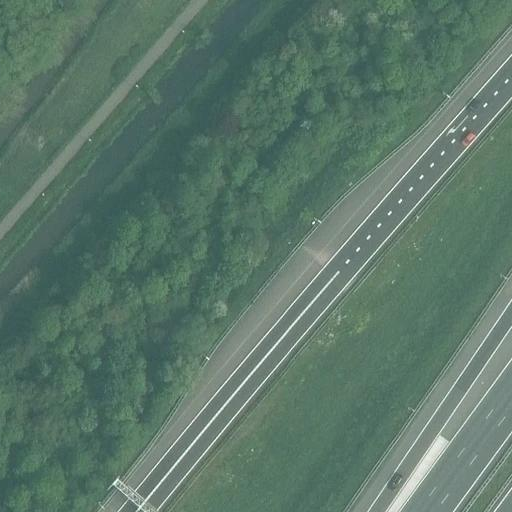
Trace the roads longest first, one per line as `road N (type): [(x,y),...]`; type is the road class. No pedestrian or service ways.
road 1 (motorway): [(511,76),(136,511)]
road 2 (motorway): [(511,313),(382,511)]
road 3 (motorway): [(511,395),(424,511)]
